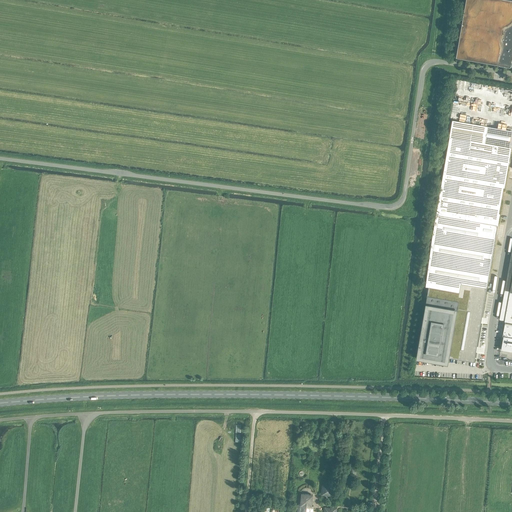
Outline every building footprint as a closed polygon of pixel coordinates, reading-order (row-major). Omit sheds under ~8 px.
[(511,0),(466,0),(456,57),(511,67),(511,58),(511,0)] [(418,352),(417,359),(448,364),(450,357),(475,362),(487,287),(489,280),(489,279),(490,270),(491,269),(492,259),(492,258),(494,248),(494,247),(496,237),(497,233),(498,226),(498,225),(500,213),(499,213),(501,200),(503,193),(504,187),(505,187),(509,163),(509,162),(511,147),(495,144),(485,143),(450,137),(448,147),(436,214),(435,222),(434,228),(432,237),(426,286),(429,287),(418,352)] [(511,249),(500,319),(505,320),(505,321),(511,322),(511,249)] [(511,322),(505,321),(503,336),(504,336),(501,349),(511,351),(511,322)] [(332,491),(333,487),(331,486),(326,485),(324,485),(323,486),(322,493),(323,495),(330,496),(332,494),(332,491)] [(292,511),(312,511),(313,506),(311,506),(313,495),(301,493),(300,505),(298,504),(298,508),(293,508),(292,511)]
